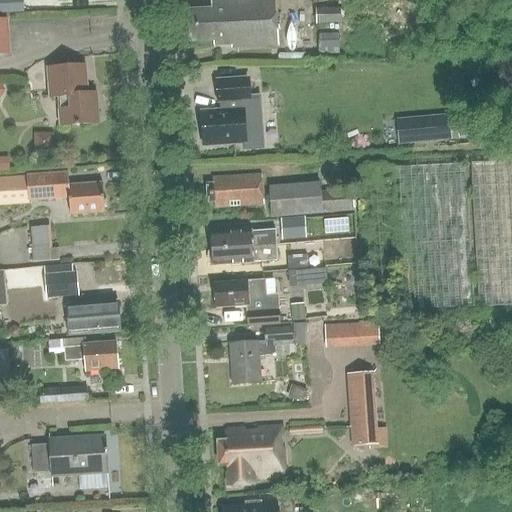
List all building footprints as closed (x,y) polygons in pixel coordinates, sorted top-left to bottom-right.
[(23,0),(0,0),(0,12),(24,11),(23,0)] [(275,0),(256,0),(210,2),(211,9),(188,10),(190,43),(213,42),(213,47),(231,46),(231,48),(277,46),(275,0)] [(0,20),(0,54),(8,54),(6,20),(0,20)] [(339,54),(339,35),(318,35),(318,54),(339,54)] [(85,65),(46,68),(48,98),(57,97),(59,126),(97,124),(95,94),(86,94),(85,65)] [(225,111),(202,112),(204,145),(245,142),(242,109),(241,109),(240,99),(249,99),(247,79),(218,81),(219,101),(224,101),(225,111)] [(449,139),(447,114),(395,117),(397,142),(449,139)] [(0,171),(9,171),(9,157),(0,158),(0,171)] [(511,161),(469,164),(476,307),(511,304),(511,161)] [(466,164),(393,168),(401,310),(474,306),(466,164)] [(105,200),(103,200),(102,184),(68,186),(67,174),(25,177),(0,179),(0,209),(29,207),(29,201),(68,198),(69,215),(104,213),(103,208),(106,208),(105,200)] [(213,184),(207,185),(208,203),(214,202),(214,208),(255,206),(263,205),(263,200),(264,200),(263,180),(261,180),(261,175),(253,175),(212,178),(213,184)] [(322,214),(321,192),(320,182),(268,186),(271,219),(280,218),(280,220),(305,218),(304,216),(322,214)] [(321,192),(322,214),(354,212),(352,190),(321,192)] [(305,218),(280,220),(282,241),(306,239),(305,218)] [(48,227),(30,228),(33,262),(55,261),(54,249),(50,249),(48,227)] [(211,250),(276,245),(275,231),(251,233),(251,232),(210,235),(211,250)] [(276,245),(211,250),(213,266),(230,265),(232,267),(239,266),(241,264),(253,263),(253,262),(277,260),(276,245)] [(307,269),(306,255),(287,257),(288,271),(307,269)] [(71,265),(44,267),(44,275),(71,273),(71,265)] [(303,271),(288,272),(289,288),(304,286),(303,271)] [(71,273),(44,275),(46,299),(78,296),(76,273),(71,273)] [(246,308),(248,327),(279,324),(277,295),(266,296),(265,280),(213,284),(215,309),(235,307),(235,309),(246,308)] [(66,306),(68,336),(119,332),(117,302),(66,306)] [(305,320),(304,304),(291,305),(292,321),(305,320)] [(326,346),(375,344),(374,320),(325,323),(326,346)] [(307,325),(293,326),(294,345),(308,344),(307,325)] [(229,345),(232,385),(261,383),(259,356),(275,355),(274,343),(294,341),(293,328),(264,330),(265,343),(258,343),(229,345)] [(82,338),(47,341),(48,355),(64,353),(64,349),(82,347),(82,345),(82,338)] [(82,347),(64,349),(64,353),(65,361),(84,360),(84,372),(117,370),(115,342),(82,345),(82,347)] [(372,373),(353,374),(358,446),(386,444),(385,429),(376,430),(372,373)] [(308,390),(291,385),(287,397),(304,402),(308,390)] [(86,388),(57,390),(58,403),(86,401),(86,388)] [(282,427),(258,429),(258,432),(244,433),(244,430),(225,431),(225,442),(218,442),(219,465),(227,465),(228,487),(253,485),(253,475),(257,475),(257,478),(285,476),(283,449),(281,449),(281,439),(283,439),(282,427)] [(50,477),(72,475),(106,473),(104,437),(69,439),(70,441),(48,442),(49,445),(31,446),(32,474),(50,473),(50,477)] [(245,506),(222,508),(222,511),(277,511),(276,501),(261,502),(244,503),(245,506)]
